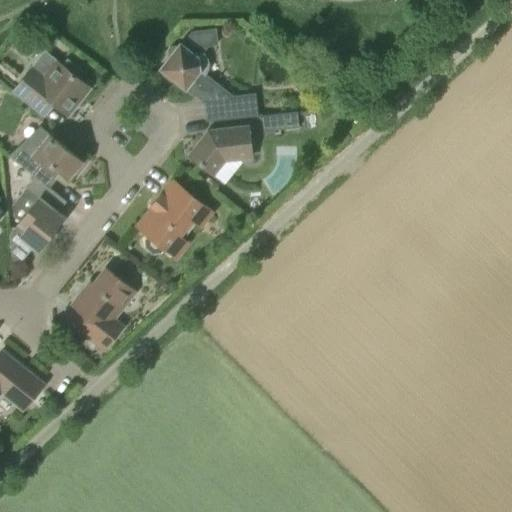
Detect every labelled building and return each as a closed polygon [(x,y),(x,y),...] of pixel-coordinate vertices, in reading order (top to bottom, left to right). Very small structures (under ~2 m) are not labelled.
[(207,46),(216,45),(214,30),(191,33),(181,46),(179,44),(177,46),(176,46),(174,45),(172,46),(171,46),(170,47),(170,48),(169,49),(169,50),(169,51),(169,52),(170,53),(170,54),(171,54),(159,70),(184,90),(186,88),(204,102),(206,122),(256,117),(253,95),(231,98),(199,72),(197,58),(207,46)] [(80,71),(67,60),(62,66),(56,62),(44,77),(32,68),(12,93),(43,117),(53,104),(64,113),(68,107),(67,106),(71,100),(75,104),(88,87),(75,77),(80,71)] [(264,130),(282,128),(298,127),(296,112),(262,116),(264,130)] [(251,158),(247,128),(208,133),(188,157),(211,175),(229,153),(236,159),(251,158)] [(34,177),(49,189),(61,174),(67,179),(72,173),(76,176),(88,160),(75,150),(72,153),(45,132),(29,152),(20,145),(8,156),(13,160),(34,177)] [(52,239),(55,235),(53,230),(63,218),(57,213),(66,202),(49,189),(34,177),(13,160),(3,172),(37,199),(19,223),(10,234),(13,261),(23,260),(33,247),(37,250),(47,238),(52,239)] [(211,212),(173,182),(163,195),(160,193),(150,206),(152,208),(137,226),(149,236),(146,240),(147,247),(153,252),(160,251),(163,247),(175,257),(176,256),(168,249),(178,237),(182,240),(196,224),(199,227),(211,212)] [(135,292),(107,269),(94,285),(90,282),(89,283),(90,284),(73,305),(72,304),(71,305),(92,321),(83,332),(104,349),(122,327),(121,327),(118,330),(109,323),(122,308),(118,305),(130,290),(134,293),(135,292)] [(22,410),(40,387),(43,384),(1,350),(0,351),(0,393),(1,393),(22,410)]
